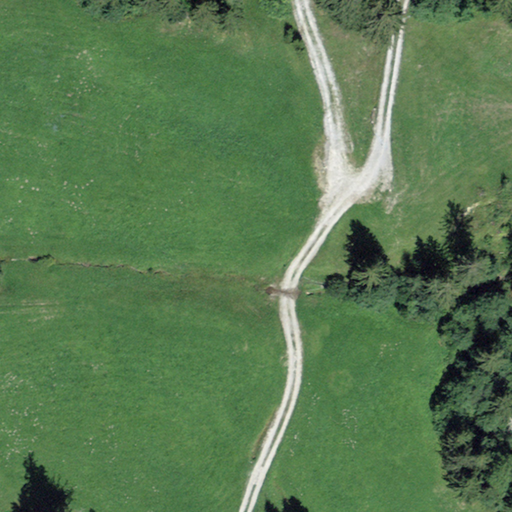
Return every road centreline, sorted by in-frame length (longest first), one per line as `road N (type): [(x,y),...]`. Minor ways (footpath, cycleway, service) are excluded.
road 1 (track): [(240,511),(288,399),(294,358),(284,282),(366,181),(406,0)]
road 2 (track): [(353,198),(300,0)]
